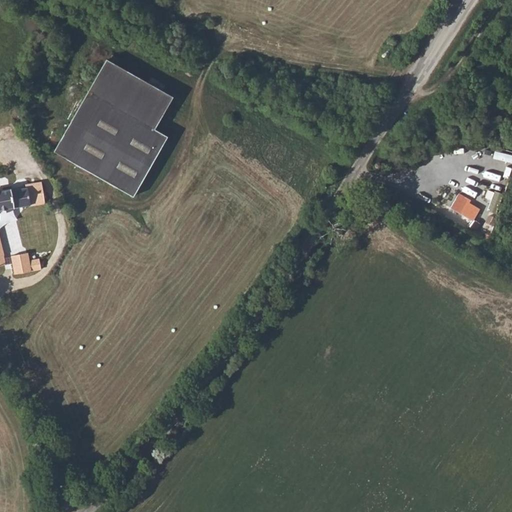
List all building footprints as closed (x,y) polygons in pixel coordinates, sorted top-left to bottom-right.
[(105,60),(53,150),(133,194),(166,136),(154,130),(171,97),(105,60)] [(43,185),(0,190),(0,210),(32,205),(45,203),(44,194),(43,185)] [(488,189),(486,196),(492,198),(489,209),(498,211),(503,193),(488,189)] [(455,201),(450,209),(473,224),(480,213),(469,206),(467,208),(455,201)] [(26,253),(11,256),(15,274),(30,271),(28,260),(26,253)] [(38,258),(28,260),(30,271),(40,269),(38,258)]
